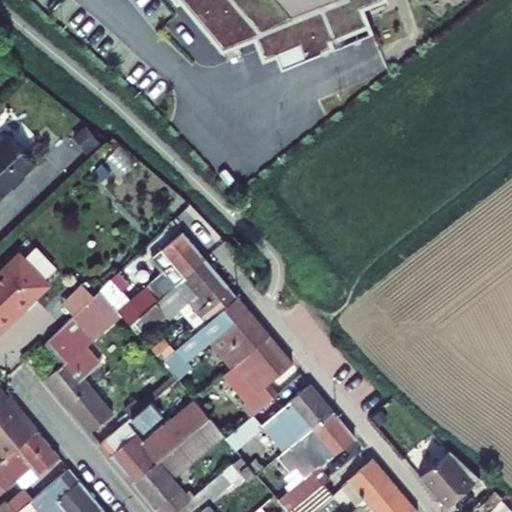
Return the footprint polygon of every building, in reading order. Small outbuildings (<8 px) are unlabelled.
[(184,0),(227,51),(258,36),(264,58),(277,52),(284,65),(373,32),(362,5),(378,0),(184,0)] [(57,132),(37,112),(14,133),(16,135),(0,150),(0,201),(3,205),(55,155),(45,144),(57,132)] [(123,288),(109,272),(90,290),(119,325),(133,312),(196,257),(176,234),(146,259),(159,274),(124,303),(116,294),(123,288)] [(46,274),(54,265),(32,245),(24,254),(46,274)] [(0,263),(0,320),(39,282),(10,253),(0,263)] [(231,294),(196,257),(133,312),(150,331),(181,304),(198,323),(231,294)] [(152,363),(166,380),(187,363),(182,356),(204,338),(227,364),(264,333),(231,294),(198,323),(152,363)] [(84,343),(62,317),(34,345),(38,350),(43,345),(59,364),(54,369),(38,381),(61,409),(84,389),(97,378),(75,351),(84,343)] [(287,359),(264,333),(227,364),(220,370),(242,397),(239,399),(248,411),(271,391),(263,380),(287,359)] [(43,345),(38,350),(54,369),(59,364),(43,345)] [(280,448),(328,408),(304,381),(257,421),(280,448)] [(170,384),(131,416),(126,421),(137,434),(172,405),(172,406),(182,399),(170,384)] [(107,417),(84,389),(61,409),(84,436),(107,417)] [(21,420),(0,395),(0,456),(1,458),(33,430),(23,418),(21,420)] [(126,421),(131,416),(119,402),(110,409),(122,424),(126,421)] [(130,440),(105,461),(127,487),(202,423),(188,405),(137,449),(130,440)] [(350,434),(328,408),(280,448),(296,466),(299,464),(305,471),(269,501),(277,511),(284,511),(321,481),(327,476),(316,463),(350,434)] [(248,411),(216,438),(224,448),(257,421),(248,411)] [(148,511),(172,511),(180,506),(162,483),(215,438),(202,423),(127,487),(148,511)] [(33,430),(1,458),(0,458),(0,490),(13,479),(21,488),(56,458),(33,430)] [(450,453),(423,477),(450,508),(480,482),(475,477),(450,453)] [(370,457),(341,482),(360,506),(354,511),(352,509),(351,510),(348,511),(360,511),(370,504),(393,484),(370,457)] [(234,460),(180,506),(172,511),(185,511),(203,497),(205,500),(242,469),(234,460)] [(67,470),(31,501),(29,502),(36,511),(44,511),(45,511),(94,511),(99,508),(67,470)] [(307,511),(330,492),(321,481),(284,511),(307,511)] [(360,506),(341,482),(334,488),(351,510),(352,509),(354,511),(360,506)] [(376,511),(414,511),(415,511),(393,484),(370,504),(376,511)] [(21,488),(3,502),(11,511),(17,511),(29,502),(31,501),(21,488)] [(0,502),(0,511),(11,511),(3,502),(2,501),(0,502)]
